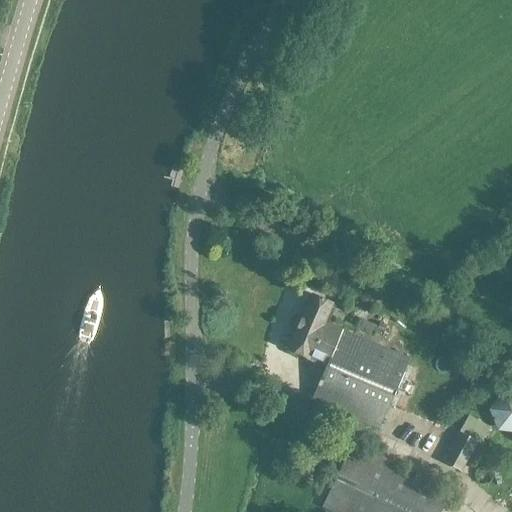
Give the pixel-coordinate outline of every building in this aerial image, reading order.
[(325,323),(333,304),(311,295),(287,351),(326,366),(311,400),(379,429),(410,358),(325,323)] [(363,320),(358,330),(372,336),(377,326),(363,320)] [(487,414),(511,430),(511,389),(506,385),(487,414)] [(458,432),(442,462),(461,472),(477,442),(458,432)] [(333,511),(440,511),(448,495),(350,450),(323,507),(333,511)]
